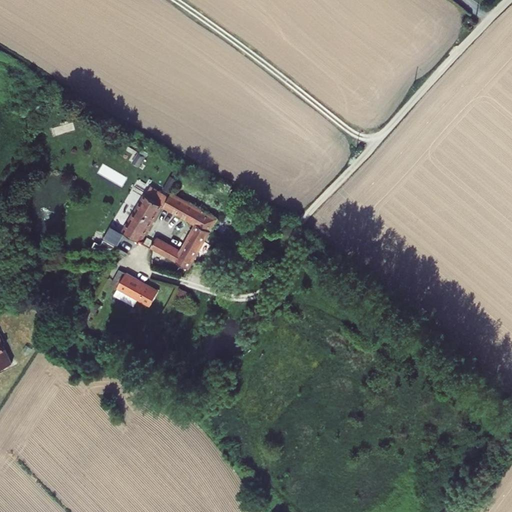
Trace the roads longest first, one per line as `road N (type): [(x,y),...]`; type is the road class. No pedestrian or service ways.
road 1 (unclassified): [(123,263),(229,297),(263,291),(311,208),(509,0)]
road 2 (track): [(0,274),(49,258),(123,263)]
